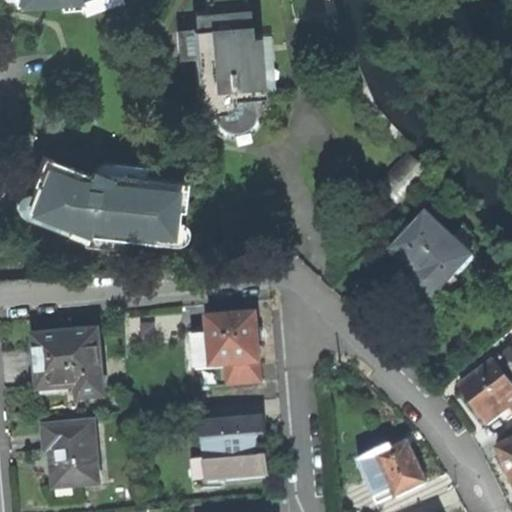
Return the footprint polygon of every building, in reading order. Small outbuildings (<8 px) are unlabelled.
[(255,94),(263,94),(259,33),(250,33),(247,0),(205,0),(207,11),(195,12),(196,27),(192,28),(199,111),(214,111),(217,118),(220,123),(228,127),(232,128),(237,129),(247,125),(254,118),(256,110),(255,94)] [(404,211),(436,176),(411,152),(378,186),(404,211)] [(151,240),(152,231),(172,234),(173,229),(175,207),(180,208),(183,181),(108,173),(106,176),(92,171),(89,173),(42,155),(37,167),(32,181),(36,182),(26,208),(67,224),(65,230),(83,238),(85,231),(90,233),(113,236),(151,240)] [(475,257),(431,215),(395,252),(415,271),(411,276),(419,292),(426,308),(475,257)] [(259,316),(210,321),(211,338),(190,340),(193,371),(227,368),(228,385),(262,382),(261,365),(264,364),(261,338),(259,316)] [(83,400),(106,397),(101,334),(69,336),(38,339),(42,391),(82,388),(83,400)] [(511,343),(505,335),(484,353),(493,364),(461,389),(478,411),(489,425),(511,408),(511,409),(511,383),(511,382),(511,381),(511,350),(511,349),(511,343)] [(266,416),(203,424),(207,457),(193,458),(195,486),(204,485),(205,487),(222,485),(222,480),(272,474),(269,444),(266,416)] [(55,489),(100,485),(96,423),(45,428),(47,451),(53,451),(54,466),(55,489)] [(511,427),(505,431),(511,444),(501,449),(498,459),(501,464),(503,467),(510,470),(511,473),(511,427)] [(410,444),(397,449),(394,444),(361,460),(380,501),(397,493),(399,496),(427,482),(418,461),(410,444)]
